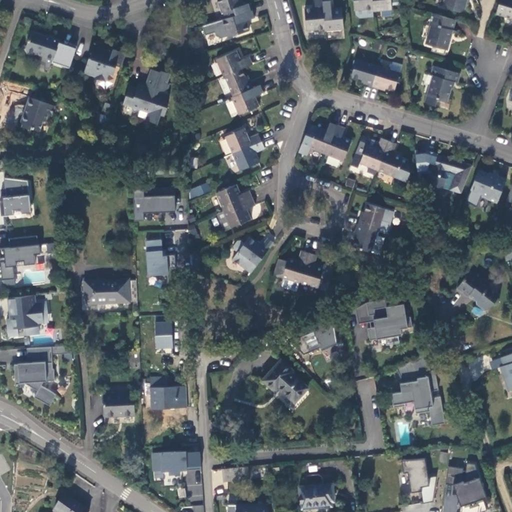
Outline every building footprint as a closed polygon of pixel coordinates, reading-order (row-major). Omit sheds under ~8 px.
[(246,12),(252,10),(250,2),(244,4),(241,5),(239,0),(216,0),(221,12),(223,12),(225,18),(246,12)] [(321,0),(314,0),(315,8),(304,9),(306,31),(324,29),(321,0)] [(321,0),(324,29),(324,31),(344,30),(342,8),(331,8),(330,0),(321,0)] [(371,0),(352,0),(354,11),(373,9),(371,0)] [(371,0),(373,9),(373,12),(391,10),(391,5),(390,0),(371,0)] [(444,0),(449,9),(460,12),(463,10),(464,4),(465,5),(466,0),(444,0)] [(511,0),(498,0),(495,13),(511,17),(511,18),(511,0)] [(373,9),(354,11),(355,15),(359,18),(373,17),(373,12),(373,9)] [(225,18),(202,25),(205,34),(214,31),(215,35),(220,37),(227,35),(227,36),(249,30),(245,20),(254,17),(252,10),(246,12),(225,18)] [(452,31),(455,20),(432,14),(430,24),(432,25),(426,44),(431,46),(435,44),(447,47),(450,39),(449,38),(451,31),(452,31)] [(60,41),(32,33),(26,50),(27,53),(34,56),(38,54),(42,56),(41,59),(63,66),(69,49),(59,46),(60,41)] [(98,43),(95,54),(93,58),(89,58),(85,71),(94,74),(96,78),(102,81),(106,79),(109,73),(113,75),(116,67),(119,68),(125,52),(98,43)] [(242,69),(253,65),(249,57),(241,60),(237,50),(216,59),(222,77),(224,76),(242,69)] [(364,85),(372,88),(378,65),(356,59),(350,78),(359,80),(365,82),(364,85)] [(403,64),(393,62),(391,69),(401,72),(403,64)] [(378,65),(372,88),(379,90),(380,86),(386,88),(394,91),(401,72),(391,69),(378,65)] [(424,102),(435,106),(437,101),(446,104),(447,101),(453,81),(457,83),(460,73),(433,65),(430,75),(432,76),(424,102)] [(245,75),(242,69),(224,76),(233,97),(253,87),(251,81),(248,82),(245,75)] [(168,92),(167,92),(164,92),(167,83),(170,74),(161,70),(160,73),(151,70),(145,86),(137,88),(134,88),(129,86),(123,103),(129,105),(131,109),(136,108),(140,110),(138,117),(146,120),(149,111),(164,116),(167,106),(166,101),(168,96),(168,92)] [(263,92),(260,85),(253,87),(233,97),(231,97),(238,114),(259,106),(255,96),(263,92)] [(30,98),(26,108),(31,109),(29,116),(24,114),(21,123),(24,128),(31,130),(31,128),(40,131),(43,122),(46,120),(48,115),(51,116),(54,106),(30,98)] [(437,101),(435,106),(450,111),(453,103),(447,101),(446,104),(437,101)] [(100,114),(97,121),(106,124),(108,117),(100,114)] [(310,149),(326,155),(337,125),(330,122),(326,131),(309,124),(299,152),(307,156),(310,149)] [(337,125),(326,155),(343,162),(352,140),(342,137),(345,128),(337,125)] [(233,154),(262,141),(258,133),(249,137),(245,128),(225,137),(233,154)] [(359,164),(377,170),(389,140),(381,137),(377,147),(367,143),(359,164)] [(389,140),(377,170),(405,182),(409,173),(408,160),(393,153),(396,143),(389,140)] [(265,148),(262,141),(233,154),(240,170),(260,162),(256,153),(265,148)] [(460,196),(471,167),(453,161),(447,158),(437,154),(438,152),(431,149),(428,156),(428,170),(432,172),(428,184),(430,185),(431,188),(435,189),(439,187),(460,196)] [(498,203),(507,180),(498,176),(498,178),(478,170),(465,202),(476,206),(480,196),(487,198),(487,199),(498,203)] [(179,174),(165,173),(165,180),(179,181),(179,174)] [(28,180),(4,177),(6,196),(0,196),(0,200),(2,215),(14,213),(13,209),(21,208),(22,212),(32,211),(28,180)] [(206,183),(195,188),(198,195),(210,190),(206,183)] [(223,210),(253,197),(249,189),(241,193),(237,184),(215,193),(223,210)] [(174,187),(133,189),(135,220),(144,220),(144,212),(165,211),(164,207),(175,207),(174,187)] [(256,205),(253,197),(223,210),(230,227),(251,219),(248,208),(256,205)] [(359,217),(357,224),(377,231),(379,231),(385,210),(368,204),(365,212),(363,218),(359,217)] [(357,224),(356,224),(354,231),(358,233),(356,238),(353,247),(369,253),(375,237),(377,231),(357,224)] [(251,272),(269,248),(263,243),(261,245),(256,242),(248,236),(242,244),(239,242),(236,241),(233,245),(232,246),(232,249),(234,249),(238,252),(233,258),(251,272)] [(383,239),(375,237),(369,253),(377,256),(383,239)] [(161,240),(145,241),(148,275),(168,274),(167,268),(176,267),(175,255),(166,255),(162,256),(161,250),(161,240)] [(40,243),(0,247),(0,257),(5,257),(5,260),(0,261),(0,262),(2,279),(15,277),(13,265),(36,263),(35,254),(41,253),(40,243)] [(300,284),(309,253),(301,251),(298,260),(288,257),(287,261),(278,258),(273,276),(283,279),(281,285),(282,287),(297,291),(300,284)] [(317,256),(309,253),(300,284),(326,292),(334,267),(324,264),(323,269),(314,266),(317,256)] [(421,279),(416,270),(410,273),(414,282),(421,279)] [(469,272),(457,289),(456,290),(468,297),(469,295),(475,299),(476,303),(486,310),(490,309),(494,303),(498,302),(497,297),(499,295),(489,288),(488,283),(481,278),(480,280),(469,272)] [(128,302),(128,280),(128,278),(84,279),(84,303),(128,302)] [(138,307),(137,280),(128,280),(128,302),(129,307),(138,307)] [(32,295),(8,297),(10,314),(13,313),(13,318),(6,319),(8,335),(18,334),(17,327),(26,326),(27,335),(39,333),(37,322),(43,322),(42,311),(47,310),(46,301),(33,302),(32,295)] [(386,300),(367,303),(369,316),(373,315),(375,327),(371,328),(368,328),(370,340),(386,337),(387,345),(400,343),(399,335),(402,335),(401,329),(413,327),(411,316),(406,317),(404,304),(387,307),(386,300)] [(369,316),(367,303),(356,308),(359,324),(370,322),(371,328),(375,327),(373,315),(369,316)] [(337,344),(333,317),(311,326),(313,332),(290,342),(303,356),(320,348),(321,351),(337,344)] [(172,322),(155,322),(157,347),(173,346),(172,322)] [(71,345),(61,346),(62,353),(72,352),(71,345)] [(52,354),(51,346),(31,347),(32,363),(14,364),(15,383),(25,383),(38,390),(34,396),(49,405),(56,393),(38,384),(40,380),(54,380),(54,368),(53,368),(52,354)] [(139,350),(122,352),(125,370),(134,370),(134,374),(140,374),(139,350)] [(511,353),(502,357),(508,376),(505,377),(510,391),(511,390),(511,353)] [(423,356),(397,367),(403,383),(418,381),(419,386),(401,389),(401,391),(392,393),(394,407),(405,406),(405,402),(414,401),(416,413),(430,411),(432,425),(445,423),(441,396),(432,397),(431,391),(438,389),(435,370),(429,371),(423,356)] [(281,359),(262,380),(275,391),(276,392),(279,388),(294,402),(308,388),(293,374),(295,372),(281,359)] [(149,377),(150,388),(166,387),(166,376),(149,377)] [(400,384),(401,389),(419,386),(418,381),(403,383),(400,384)] [(151,408),(187,406),(186,386),(166,387),(150,388),(151,408)] [(105,416),(134,414),(133,392),(103,393),(105,416)] [(202,511),(202,451),(152,452),(152,471),(170,471),(170,475),(180,475),(180,470),(188,470),(188,511),(202,511)] [(440,452),(439,461),(447,462),(448,453),(440,452)] [(433,501),(437,475),(428,477),(426,477),(425,474),(428,474),(425,458),(402,460),(404,472),(408,471),(411,492),(421,490),(423,502),(433,501)] [(449,466),(446,483),(462,486),(461,492),(463,493),(460,511),(479,511),(487,509),(484,498),(487,497),(475,464),(467,462),(466,470),(463,470),(464,468),(449,466)] [(248,479),(248,466),(222,468),(223,481),(248,479)] [(299,486),(301,508),(332,506),(332,501),(335,501),(333,482),(306,485),(299,486)] [(89,511),(90,511),(65,495),(54,511),(89,511)]
